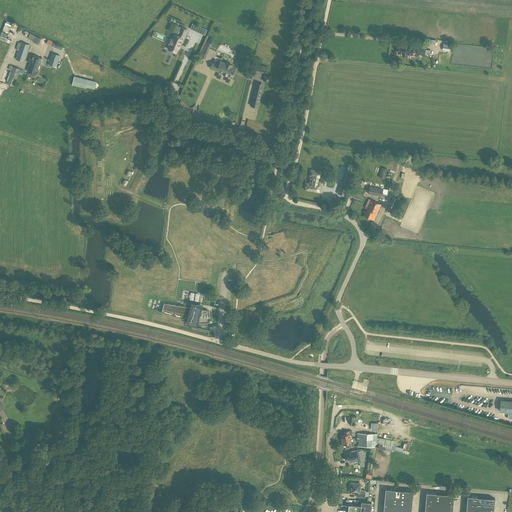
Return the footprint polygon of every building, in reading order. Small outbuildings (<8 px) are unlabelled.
[(172,38),(170,38),(168,43),(169,44),(167,48),(176,52),(179,43),(180,44),(187,29),(181,26),(181,27),(177,25),(173,33),(174,33),(172,38)] [(21,41),(18,52),(15,59),(24,62),(30,44),(21,41)] [(203,47),(208,50),(211,43),(206,41),(203,47)] [(444,42),(443,50),(449,51),(450,49),(452,50),(453,43),(444,42)] [(413,47),(399,45),(398,52),(403,53),(403,55),(406,56),(407,54),(412,54),(413,47)] [(48,64),(56,67),(60,55),(52,52),(48,64)] [(33,55),(30,54),(29,57),(32,58),(30,62),(39,65),(41,60),(42,61),(43,58),(33,55)] [(230,62),(229,62),(228,62),(227,62),(226,63),(220,61),(215,59),(213,62),(210,67),(217,70),(217,69),(223,72),(223,73),(227,75),(227,74),(232,76),(235,67),(231,65),(231,64),(231,63),(230,62)] [(37,70),(39,65),(30,62),(29,64),(27,70),(28,70),(27,71),(36,74),(36,73),(37,73),(38,70),(37,70)] [(254,69),(266,72),(267,67),(256,64),(254,69)] [(14,86),(20,69),(10,65),(8,69),(11,70),(7,84),(14,86)] [(34,75),(33,85),(43,87),(44,77),(34,75)] [(258,107),(263,88),(255,86),(251,105),(258,107)] [(341,182),(337,193),(345,196),(354,166),(347,164),(342,182),(341,182)] [(305,183),(304,189),(308,190),(308,188),(314,189),(315,185),(316,185),(319,171),(311,170),(309,183),(305,183)] [(357,179),(354,186),(364,190),(367,183),(357,179)] [(370,183),(368,194),(381,196),(382,193),(388,194),(389,186),(384,185),(383,186),(370,183)] [(354,187),(351,197),(360,200),(364,190),(354,187)] [(392,197),(386,211),(391,213),(397,199),(392,197)] [(372,200),(364,216),(371,219),(373,217),(375,218),(381,204),(372,200)] [(204,244),(220,248),(224,229),(208,225),(204,244)] [(197,326),(198,323),(212,322),(212,311),(200,308),(198,306),(196,308),(164,303),(161,312),(184,318),(185,316),(187,318),(186,324),(197,326)] [(66,395),(64,392),(63,392),(57,395),(56,396),(58,400),(59,400),(65,397),(66,395)] [(511,401),(507,402),(507,403),(501,402),(500,411),(511,411),(511,401)] [(341,435),(342,440),(350,438),(349,434),(352,434),(351,430),(343,432),(342,433),(343,434),(341,435)] [(357,433),(357,438),(362,438),(361,446),(372,446),(372,440),(377,441),(377,439),(377,434),(357,433)] [(350,438),(342,440),(343,445),(346,444),(347,447),(351,446),(353,445),(353,442),(353,441),(353,438),(350,438)] [(363,449),(358,450),(360,462),(366,461),(365,452),(364,452),(363,449)] [(352,452),(344,453),(346,460),(349,460),(350,462),(357,461),(356,450),(352,451),(352,452)] [(365,497),(366,490),(360,490),(361,484),(360,483),(351,483),(350,483),(350,485),(349,486),(349,489),(350,490),(350,492),(350,493),(354,493),(354,494),(355,495),(356,495),(356,497),(365,497)] [(385,489),(383,511),(411,511),(413,491),(403,490),(395,490),(395,489),(385,489)] [(426,492),(424,511),(452,511),(454,495),(444,494),(436,493),(426,492)] [(477,497),(467,496),(465,511),(493,511),(495,498),(486,497),(485,498),(477,497)] [(370,511),(371,510),(371,502),(368,502),(361,501),(361,505),(349,504),(347,511),(348,511),(353,511),(352,511),(370,511)]
